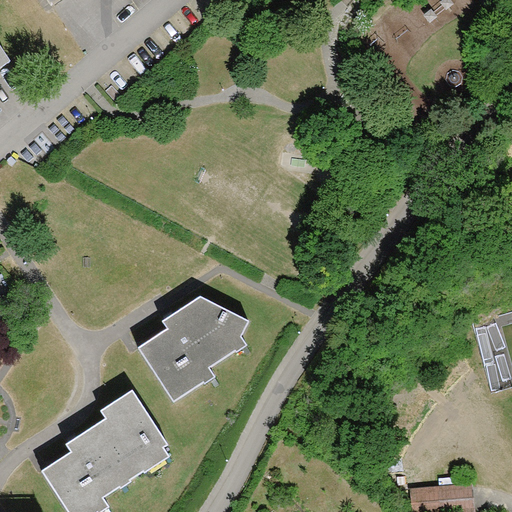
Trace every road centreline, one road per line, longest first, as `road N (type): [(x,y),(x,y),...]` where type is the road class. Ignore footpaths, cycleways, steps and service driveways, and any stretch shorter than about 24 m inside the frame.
road 1 (residential): [(214,511),(292,374),(388,240),(511,91)]
road 2 (residential): [(0,155),(180,0)]
